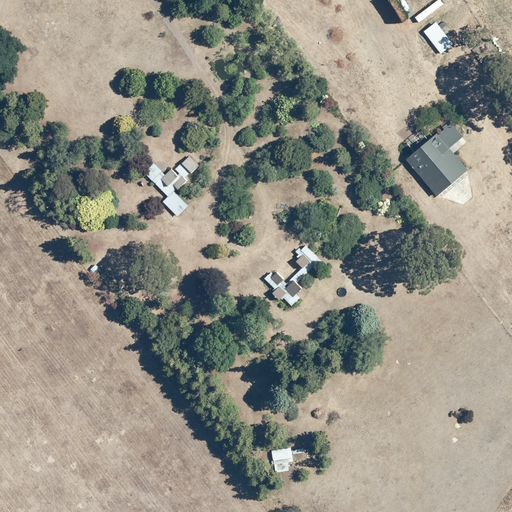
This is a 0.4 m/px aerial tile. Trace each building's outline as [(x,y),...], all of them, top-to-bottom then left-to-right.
[(442,5),(438,0),(436,0),(413,18),(417,23),(442,5)] [(451,45),(434,23),(422,31),(439,54),(451,45)] [(445,129),(439,135),(454,153),(467,142),(463,137),(464,137),(453,125),(452,123),(449,126),(447,124),(443,127),(445,129)] [(437,133),(406,160),(407,160),(437,196),(438,196),(467,170),(468,169),(454,153),(439,135),(437,133)] [(187,205),(174,192),(186,180),(185,178),(199,164),(189,154),(173,169),(170,166),(163,174),(152,163),(143,172),(166,195),(167,196),(161,202),(175,216),(187,205)] [(283,307),(287,303),(290,306),(300,295),(298,293),(303,289),(297,284),(322,259),(304,241),(293,252),(297,257),(293,260),(300,267),(286,281),(273,268),(262,278),(273,289),(269,293),(283,307)] [(102,272),(94,263),(88,270),(96,278),(102,272)]
